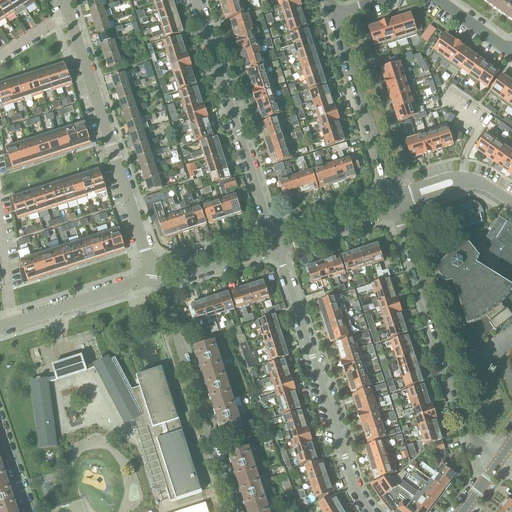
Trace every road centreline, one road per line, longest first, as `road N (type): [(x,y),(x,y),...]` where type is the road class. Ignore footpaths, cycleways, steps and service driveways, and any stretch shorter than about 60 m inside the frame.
road 1 (residential): [(394,200),(476,442),(499,460)]
road 2 (residential): [(370,511),(276,250)]
road 3 (residential): [(154,276),(69,17)]
road 4 (residential): [(233,511),(154,276)]
road 5 (residential): [(270,234),(197,0)]
road 6 (residential): [(332,16),(394,200)]
road 7 (residential): [(13,323),(154,276)]
road 8 (residential): [(276,250),(383,214),(394,200)]
road 9 (residential): [(394,200),(270,234)]
road 10 (residential): [(154,276),(174,280),(276,250)]
road 11 (residential): [(270,234),(154,276)]
